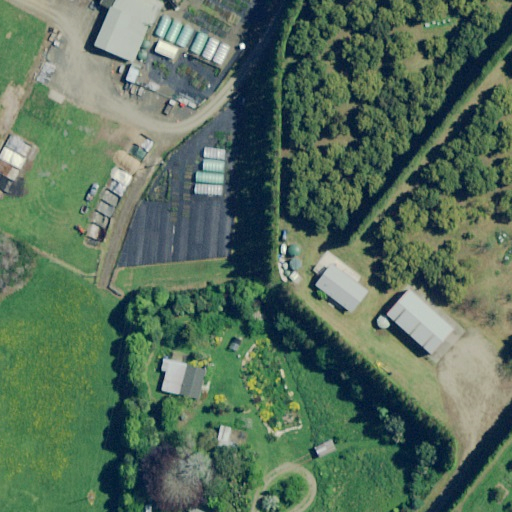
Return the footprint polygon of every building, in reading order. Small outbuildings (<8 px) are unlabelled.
[(147,0),(111,0),(93,46),(134,63),(158,4),(147,0)] [(164,38),(172,20),(163,16),(155,34),(164,38)] [(176,43),(184,25),(174,21),(166,39),(176,43)] [(193,30),(185,27),(177,44),(185,48),(193,30)] [(178,50),(160,42),(155,53),(174,61),(178,50)] [(214,72),(191,62),(184,77),(206,88),(214,72)] [(141,67),(133,64),(126,81),(134,84),(141,67)] [(112,217),(113,218),(157,144),(139,134),(96,208),(112,217)] [(105,242),(112,217),(95,213),(88,237),(105,242)] [(303,253),(298,243),(288,248),(292,258),(303,253)] [(301,270),(301,259),(289,259),(289,270),(301,270)] [(315,286),(350,313),(367,291),(332,264),(315,286)] [(302,278),(295,271),(286,280),(293,288),(302,278)] [(412,289),(387,317),(432,356),(456,328),(412,289)] [(392,322),(383,314),(375,323),(385,331),(392,322)] [(169,347),(158,346),(156,358),(168,359),(169,347)] [(206,370),(165,360),(162,370),(167,371),(162,391),(200,399),(206,370)] [(231,428),(221,427),(217,451),(239,454),(241,442),(229,440),(231,428)]
